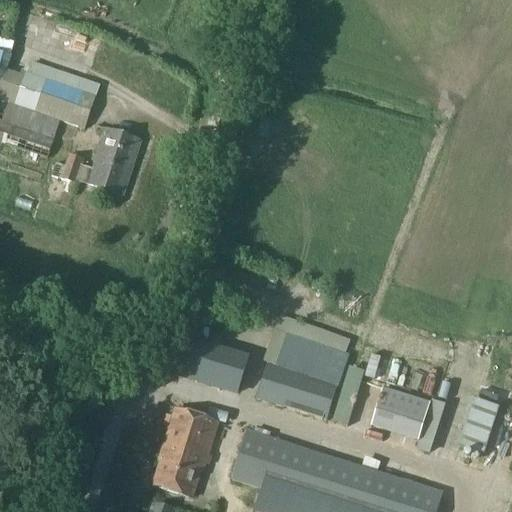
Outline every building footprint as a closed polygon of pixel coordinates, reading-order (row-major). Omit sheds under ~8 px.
[(0,85),(4,87),(12,58),(0,54),(0,85)] [(26,73),(15,107),(61,123),(85,131),(96,98),(77,92),(82,80),(33,64),(29,74),(26,73)] [(0,144),(26,153),(24,160),(38,165),(41,158),(48,161),(61,123),(15,107),(9,124),(0,120),(0,144)] [(61,192),(83,200),(88,186),(123,197),(141,143),(105,131),(92,170),(83,167),(84,162),(59,152),(55,165),(50,177),(64,182),(61,192)] [(276,369),(267,367),(256,401),(327,423),(347,358),(318,349),(322,336),(292,326),(293,325),(278,320),(273,334),(286,337),(276,369)] [(250,360),(188,340),(176,376),(238,396),(250,360)] [(350,369),(333,424),(349,429),(365,374),(350,369)] [(472,400),(456,447),(483,456),(499,409),(472,400)] [(159,460),(162,461),(153,487),(193,500),(202,474),(204,475),(220,425),(175,411),(159,460)] [(246,434),(229,487),(311,511),(438,511),(443,497),(246,434)]
